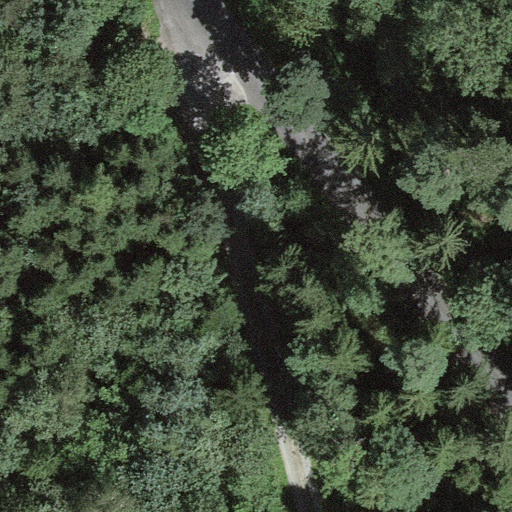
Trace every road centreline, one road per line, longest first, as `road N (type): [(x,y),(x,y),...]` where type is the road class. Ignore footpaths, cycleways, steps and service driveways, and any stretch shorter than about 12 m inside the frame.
road 1 (track): [(206,8),(188,80),(302,511)]
road 2 (unclassified): [(200,0),(511,407)]
